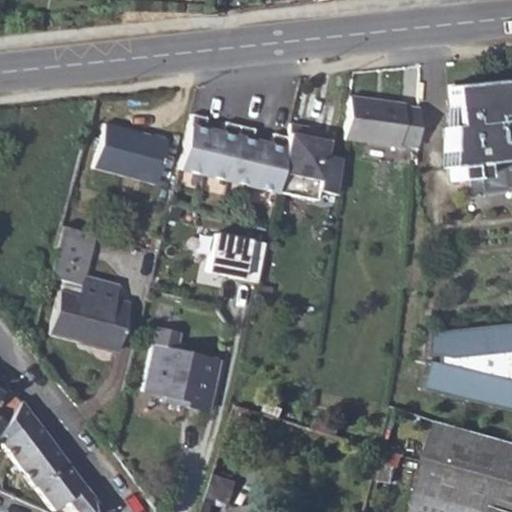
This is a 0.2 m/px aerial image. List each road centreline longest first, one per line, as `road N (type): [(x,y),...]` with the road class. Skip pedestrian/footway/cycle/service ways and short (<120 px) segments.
road 1 (tertiary): [(511,20),(0,76)]
road 2 (unknown): [(198,511),(250,297)]
road 3 (residential): [(0,346),(116,511)]
